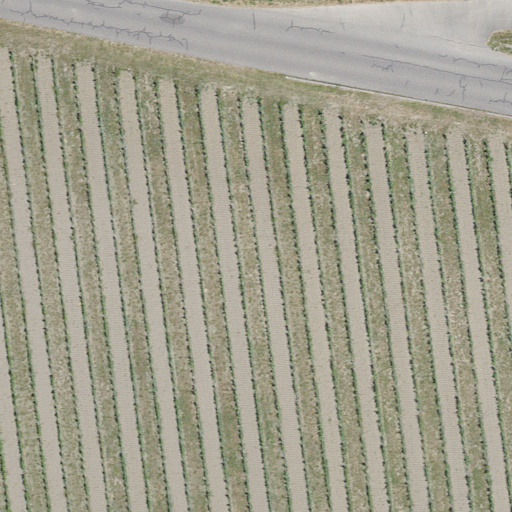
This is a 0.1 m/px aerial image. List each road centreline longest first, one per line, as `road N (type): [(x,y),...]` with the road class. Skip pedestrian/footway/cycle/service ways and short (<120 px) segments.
road 1 (unclassified): [(55,0),(511,83)]
road 2 (track): [(388,61),(441,18),(511,14)]
